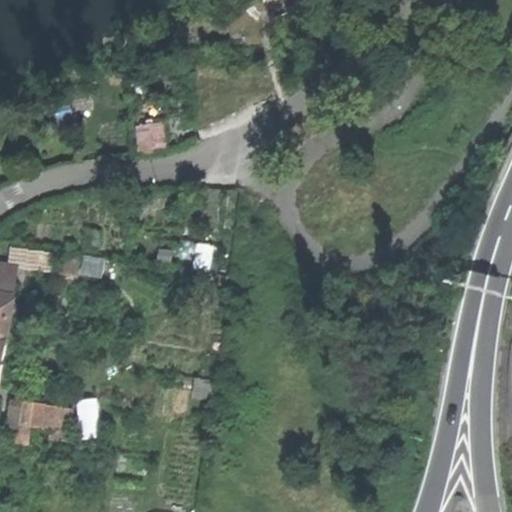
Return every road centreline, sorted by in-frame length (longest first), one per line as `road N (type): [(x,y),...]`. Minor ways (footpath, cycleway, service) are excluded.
road 1 (trunk): [(511,192),(488,249),(429,511)]
road 2 (trunk): [(511,245),(485,366),(492,511)]
